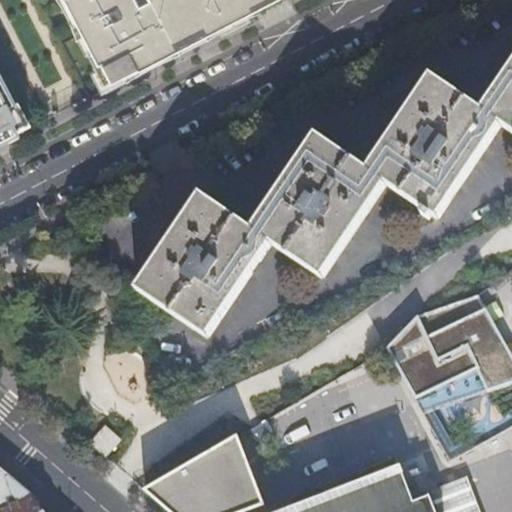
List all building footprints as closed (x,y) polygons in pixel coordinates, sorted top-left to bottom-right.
[(268,0),(64,0),(82,33),(86,31),(95,49),(91,51),(107,82),(114,79),(114,80),(190,41),(268,0)] [(511,65),(480,111),(502,126),(511,132),(511,65)] [(502,126),(480,111),(431,77),(366,171),(387,185),(425,211),(421,216),(428,221),(432,216),(437,219),(502,126)] [(0,144),(17,136),(14,129),(20,126),(13,112),(0,86),(0,144)] [(387,185),(366,171),(316,136),(251,230),(272,246),(321,279),(387,185)] [(207,340),(272,246),(251,230),(201,196),(136,291),(207,340)] [(418,317),(387,351),(415,400),(479,370),(489,391),(511,384),(511,353),(480,297),(418,317)] [(124,439),(108,425),(93,443),(109,457),(124,439)] [(195,457),(142,486),(169,511),(246,511),(261,507),(235,435),(195,457)] [(47,511),(43,508),(34,497),(0,467),(0,511),(47,511)] [(437,511),(433,499),(417,505),(406,473),(300,511),(437,511)] [(479,511),(466,476),(430,490),(433,499),(437,511),(479,511)]
